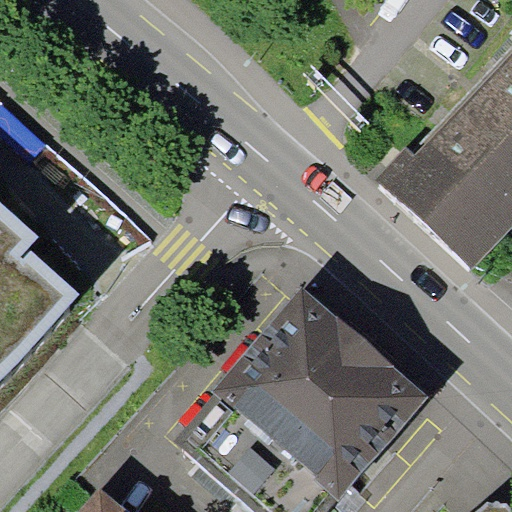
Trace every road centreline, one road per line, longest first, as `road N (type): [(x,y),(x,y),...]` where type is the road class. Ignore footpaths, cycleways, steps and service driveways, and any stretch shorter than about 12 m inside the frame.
road 1 (primary): [(78,0),(511,383)]
road 2 (unknown): [(439,0),(272,170)]
